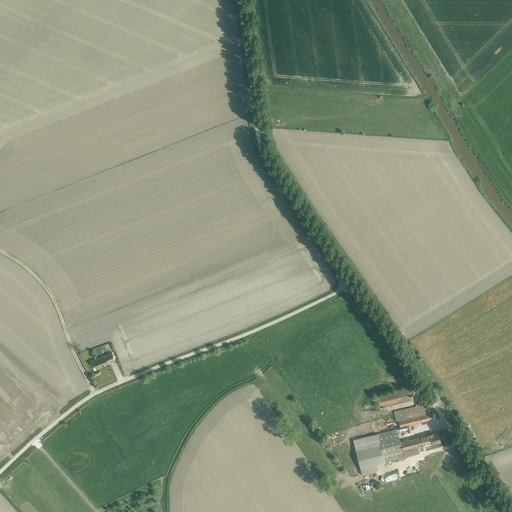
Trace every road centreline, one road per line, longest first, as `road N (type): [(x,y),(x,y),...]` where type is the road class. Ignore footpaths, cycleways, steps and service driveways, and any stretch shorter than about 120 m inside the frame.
road 1 (unclassified): [(240,0),(259,146),(347,286),(97,391),(0,471)]
road 2 (track): [(509,511),(347,286)]
